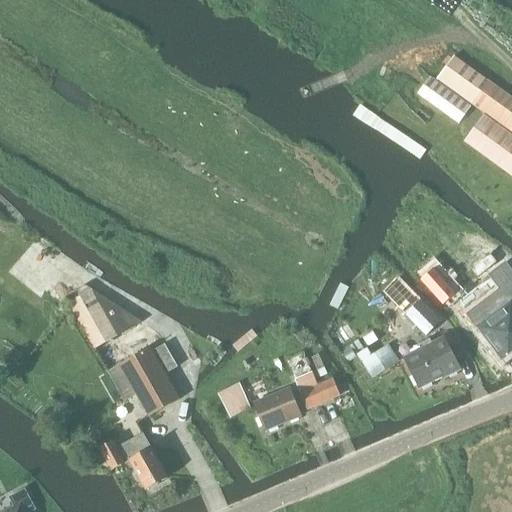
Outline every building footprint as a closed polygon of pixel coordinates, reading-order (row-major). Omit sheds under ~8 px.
[(438,79),(474,105),(511,132),(511,98),(454,57),(438,79)] [(472,105),(437,80),(431,75),(417,94),(459,124),(472,105)] [(511,135),(484,115),(464,142),(511,176),(511,135)] [(390,245),(410,269),(423,257),(403,234),(390,245)] [(511,272),(505,264),(490,276),(500,290),(467,315),(501,360),(511,352),(511,272)] [(443,306),(456,294),(434,269),(421,281),(443,306)] [(385,293),(407,315),(406,316),(426,337),(441,323),(399,279),(385,293)] [(65,297),(94,350),(143,323),(86,286),(65,297)] [(404,359),(420,389),(442,378),(444,379),(460,371),(444,338),(432,344),(430,340),(417,346),(420,351),(404,359)] [(150,346),(107,370),(124,401),(136,394),(149,417),(180,400),(166,374),(176,368),(164,344),(153,349),(150,346)] [(388,345),(371,356),(366,349),(356,355),(372,380),(399,363),(388,345)] [(350,347),(342,353),(348,362),(356,357),(350,347)] [(312,372),(295,380),(301,395),(319,387),(312,372)] [(301,395),(307,409),(340,395),(333,380),(319,387),(301,395)] [(252,408),(240,383),(218,394),(231,419),(252,408)] [(301,415),(290,390),(255,405),(266,430),(301,415)] [(111,471),(130,461),(146,490),(168,478),(143,435),(131,442),(130,441),(117,448),(114,442),(100,450),(111,471)] [(9,511),(33,511),(37,510),(25,489),(9,498),(15,509),(9,511)]
